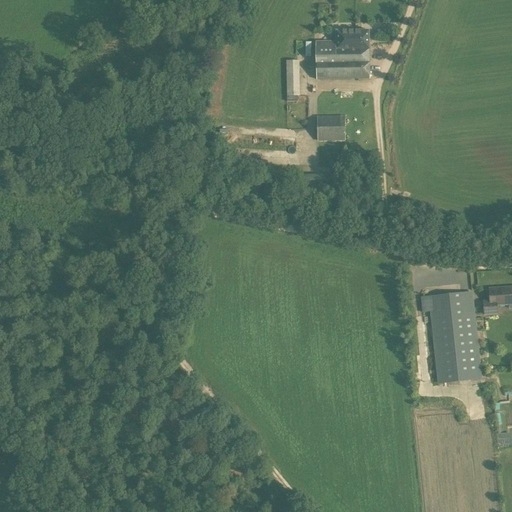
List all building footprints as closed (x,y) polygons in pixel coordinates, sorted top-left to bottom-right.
[(369,31),(336,31),(336,42),(316,42),(316,80),(369,79),(369,31)] [(286,61),(287,102),(298,101),(298,96),(300,96),(299,60),(286,61)] [(345,116),(317,117),(317,142),(345,141),(345,116)] [(332,174),(302,175),(302,193),(332,192),(332,174)] [(511,287),(488,289),(489,302),(484,303),(484,315),(497,314),(496,306),(511,304),(511,287)] [(428,296),(438,385),(482,380),(472,292),(428,296)] [(458,416),(459,412),(458,408),(457,406),(455,404),(453,403),(451,402),(447,401),(445,402),(443,402),(440,405),(438,407),(438,408),(437,411),(437,413),(438,416),(439,418),(440,420),(443,422),(446,423),(448,423),(450,423),(452,422),(456,420),(457,418),(458,416)] [(498,446),(511,445),(511,432),(497,433),(498,446)]
